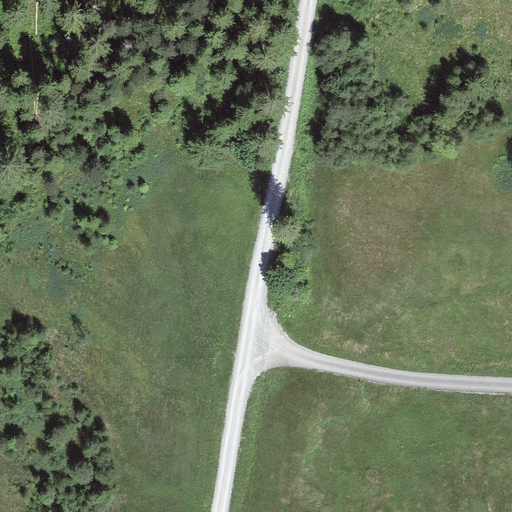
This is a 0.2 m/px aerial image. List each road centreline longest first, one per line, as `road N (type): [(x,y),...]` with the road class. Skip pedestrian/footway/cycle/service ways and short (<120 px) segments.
road 1 (track): [(217,511),(310,0)]
road 2 (track): [(247,340),(443,381),(511,383)]
